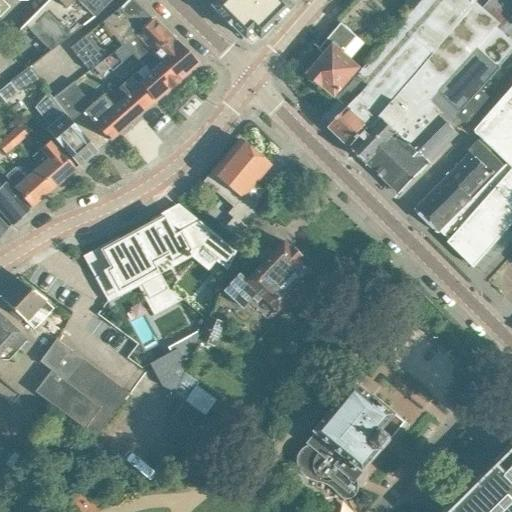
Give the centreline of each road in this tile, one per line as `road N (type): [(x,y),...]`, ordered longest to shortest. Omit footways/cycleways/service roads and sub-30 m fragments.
road 1 (residential): [(252,80),(511,341)]
road 2 (residential): [(252,80),(161,177),(0,263)]
